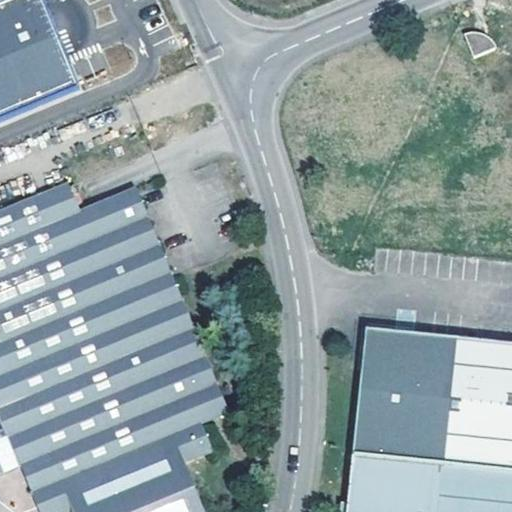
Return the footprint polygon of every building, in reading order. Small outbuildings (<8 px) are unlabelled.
[(0,121),(73,93),(33,0),(7,0),(0,3),(0,121)] [(474,57),(497,47),(494,43),(490,38),(485,34),(479,32),(473,31),(468,32),(463,33),(474,57)] [(79,211),(68,183),(39,195),(51,222),(79,211)] [(230,414),(136,188),(79,211),(51,222),(39,195),(0,211),(0,475),(11,471),(20,467),(24,478),(31,495),(41,490),(49,511),(70,511),(71,511),(204,511),(185,466),(214,454),(203,426),(230,414)] [(511,343),(392,334),(391,336),(377,349),(363,362),(359,362),(352,458),(511,473),(511,343)] [(511,511),(511,473),(352,458),(347,511),(511,511)] [(49,511),(41,490),(31,495),(37,507),(38,511),(49,511)]
